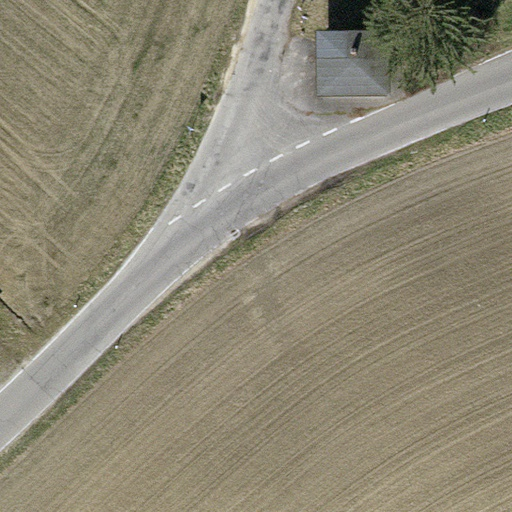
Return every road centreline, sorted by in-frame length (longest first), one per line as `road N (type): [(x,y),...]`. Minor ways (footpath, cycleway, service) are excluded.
road 1 (tertiary): [(0,431),(177,252),(256,198)]
road 2 (unclassified): [(256,198),(372,135),(511,78)]
road 3 (unclassified): [(256,198),(238,158),(281,0)]
